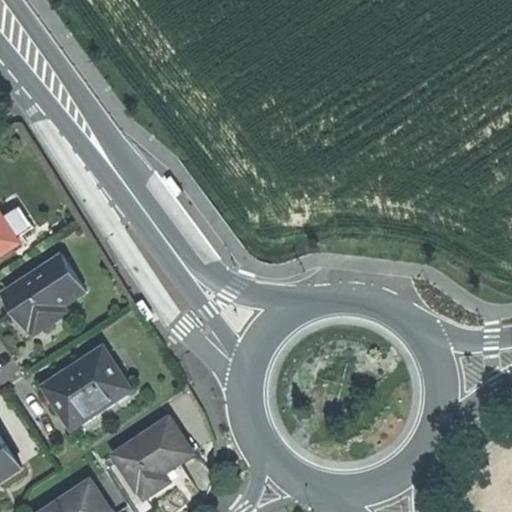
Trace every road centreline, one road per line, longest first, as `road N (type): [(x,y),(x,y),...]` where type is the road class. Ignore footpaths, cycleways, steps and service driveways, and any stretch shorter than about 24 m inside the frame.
road 1 (secondary): [(320,298),(233,276),(150,180),(19,0)]
road 2 (secondary): [(0,43),(206,302),(250,375)]
